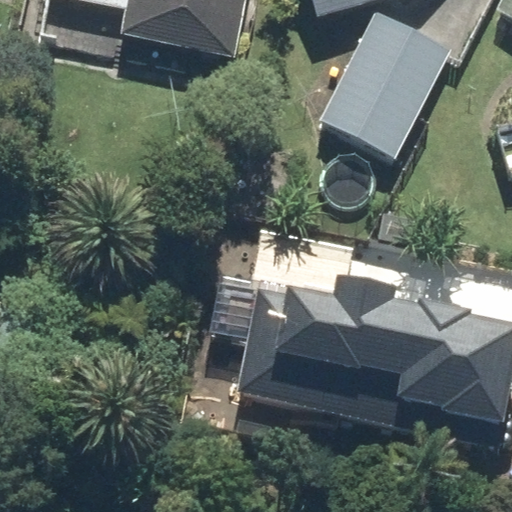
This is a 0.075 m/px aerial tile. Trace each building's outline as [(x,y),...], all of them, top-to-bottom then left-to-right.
[(137,0),(129,38),(242,62),(254,0),(137,0)] [(317,0),(324,22),(398,0),(317,0)] [(331,122),(403,157),(453,55),(381,20),(331,122)] [(420,280),(432,232),(381,220),(370,268),(420,280)] [(261,298),(230,435),(393,472),(401,439),(496,460),(511,391),(511,326),(397,301),(401,286),(339,272),(333,300),(291,291),(288,304),(261,298)] [(68,334),(0,305),(0,360),(48,381),(68,334)]
